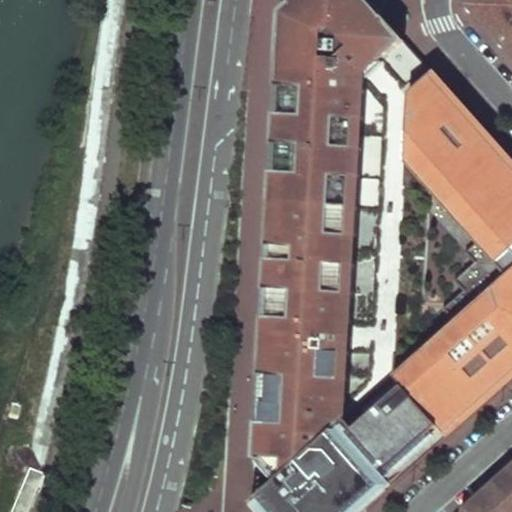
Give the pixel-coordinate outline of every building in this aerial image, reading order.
[(366,79),(406,39),(371,0),(292,0),(281,10),(255,458),(275,482),(336,428),(346,419),(366,79)] [(511,4),(508,0),(467,0),(464,7),(511,58),(511,4)] [(336,428),(275,482),(251,504),(252,505),(267,491),(274,498),(258,511),(362,511),(387,490),(378,481),(439,427),(447,437),(511,378),(511,162),(483,130),(480,132),(446,95),(450,92),(433,73),(409,94),(405,163),(477,243),(465,254),(474,264),(453,283),(462,293),(441,312),(452,325),(346,419),(336,428)] [(511,511),(511,469),(474,503),(471,511),(511,511)] [(252,505),(258,511),(274,498),(267,491),(252,505)]
